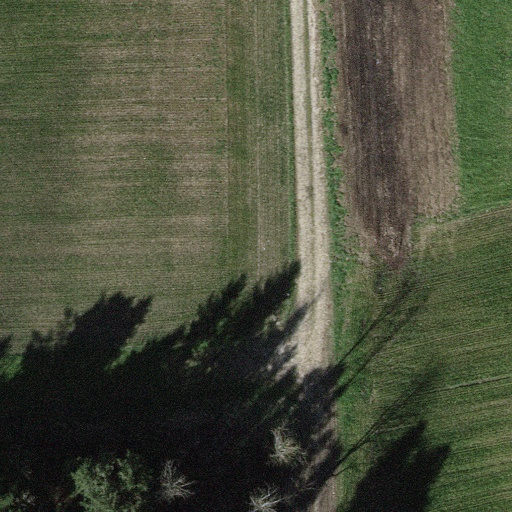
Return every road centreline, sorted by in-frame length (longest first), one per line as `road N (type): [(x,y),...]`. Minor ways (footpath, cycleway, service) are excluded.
road 1 (track): [(320,351),(308,0)]
road 2 (track): [(178,367),(320,351),(328,511)]
